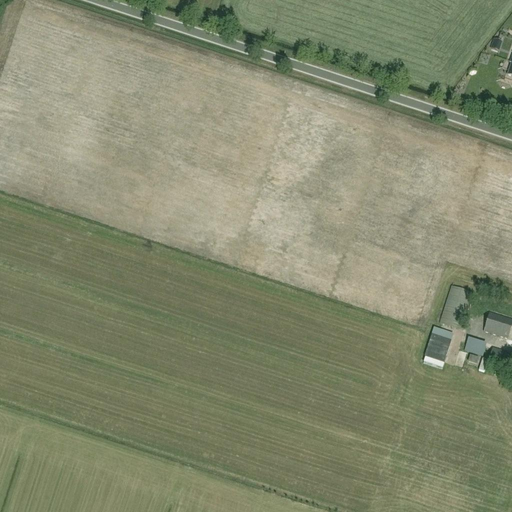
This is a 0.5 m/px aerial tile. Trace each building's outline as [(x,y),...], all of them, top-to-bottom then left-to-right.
[(504,50),(510,42),(505,38),(500,47),(504,50)] [(501,42),(494,40),(491,49),(498,52),(501,42)] [(471,293),(452,287),(440,325),(459,331),(471,293)] [(511,318),(487,311),(481,330),(511,338),(511,318)] [(463,353),(478,357),(482,345),(467,340),(463,353)] [(511,375),(511,355),(492,350),(487,368),(511,375)] [(476,365),(478,359),(470,357),(468,363),(476,365)]
